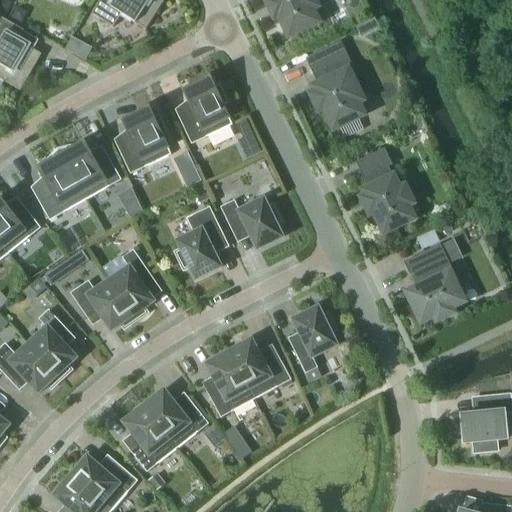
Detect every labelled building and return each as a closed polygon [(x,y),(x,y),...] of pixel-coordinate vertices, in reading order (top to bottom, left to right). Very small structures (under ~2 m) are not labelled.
[(12,3),(5,0),(0,0),(0,10),(7,14),(12,3)] [(146,30),(164,0),(100,0),(92,14),(113,27),(121,14),(146,30)] [(272,0),(268,2),(275,16),(279,14),(289,34),(316,21),(310,8),(315,6),(312,0),(272,0)] [(23,23),(27,12),(16,7),(11,18),(23,23)] [(0,79),(21,91),(42,54),(18,41),(24,31),(2,18),(0,20),(0,79)] [(362,37),(382,28),(377,18),(357,27),(362,37)] [(66,49),(77,54),(82,44),(71,38),(66,49)] [(340,43),(307,59),(320,85),(315,88),(318,93),(313,95),(320,109),(325,107),(335,127),(362,114),(356,102),(361,99),(348,73),(354,70),(340,43)] [(211,80),(184,92),(193,110),(179,117),(192,144),(232,125),(223,105),(228,103),(220,86),(215,88),(211,80)] [(154,118),(149,109),(123,122),(132,140),(118,147),(131,174),(171,155),(162,135),(167,132),(159,116),(154,118)] [(58,150),(87,200),(121,180),(106,154),(94,160),(84,143),(73,150),(71,147),(58,150)] [(50,221),(87,200),(58,150),(49,160),(50,163),(39,169),(49,186),(35,194),(50,221)] [(366,191),(368,197),(364,199),(371,213),(375,211),(385,231),(412,218),(406,205),(411,203),(404,189),(399,191),(387,167),(391,165),(384,150),(358,163),(371,189),(366,191)] [(0,240),(9,253),(41,228),(22,204),(11,213),(0,198),(0,240)] [(257,250),(283,238),(277,224),(282,222),(273,205),(269,208),(264,199),(239,211),(235,201),(221,208),(234,234),(246,228),(257,250)] [(196,280),(222,268),(211,245),(225,238),(210,208),(187,219),(194,233),(177,242),(181,250),(176,253),(184,269),(189,267),(196,280)] [(0,260),(9,253),(0,240),(0,260)] [(438,319),(452,312),(449,307),(462,301),(450,275),(453,274),(440,246),(406,263),(415,281),(419,279),(423,287),(409,293),(422,320),(435,314),(438,319)] [(109,281),(133,317),(155,302),(141,282),(150,275),(134,251),(123,258),(129,267),(109,281)] [(62,281),(54,269),(43,277),(51,288),(62,281)] [(47,289),(38,279),(23,292),(32,302),(47,289)] [(111,332),(133,317),(109,281),(95,291),(89,281),(71,294),(88,318),(97,311),(111,332)] [(0,308),(8,301),(0,291),(0,308)] [(322,378),(318,368),(313,358),(338,346),(331,333),(336,330),(328,314),(323,316),(319,307),(293,320),(303,342),(293,347),(306,374),(311,383),(322,378)] [(28,344),(58,376),(77,358),(60,340),(69,332),(49,310),(39,319),(47,327),(28,344)] [(229,352),(255,400),(291,380),(277,354),(264,361),(252,339),(229,352)] [(39,394),(58,376),(28,344),(16,356),(6,344),(0,349),(0,369),(13,384),(22,376),(39,394)] [(221,418),(255,400),(229,352),(206,364),(218,386),(207,392),(221,418)] [(144,406),(177,449),(209,424),(190,401),(179,409),(164,390),(144,406)] [(463,417),(465,443),(474,442),(475,453),(497,450),(497,440),(507,439),(504,414),(511,412),(511,402),(511,394),(480,397),(481,415),(463,417)] [(147,472),(177,449),(144,406),(123,422),(138,442),(129,449),(147,472)] [(0,437),(10,425),(0,417),(0,437)] [(215,427),(206,434),(217,448),(226,441),(215,427)] [(70,476),(112,511),(138,481),(115,462),(106,472),(88,456),(70,476)] [(157,473),(148,481),(156,491),(166,484),(157,473)] [(111,511),(112,511),(70,476),(53,496),(71,511),(111,511)] [(142,492),(146,503),(155,500),(152,489),(142,492)]
